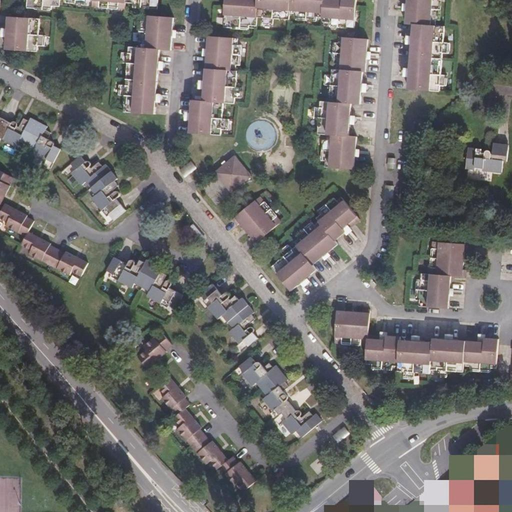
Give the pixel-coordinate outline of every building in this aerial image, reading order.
[(52,6),(60,7),(60,0),(66,0),(66,2),(87,4),(87,0),(93,0),(93,6),(126,9),(126,3),(133,3),(133,7),(158,9),(158,0),(27,0),(27,8),(52,10),(52,6)] [(290,15),(291,0),(226,0),(224,27),(249,29),(249,26),(257,26),(258,18),(263,18),(263,24),(274,24),(274,19),(290,20),(290,15)] [(291,0),(290,15),(296,15),(296,19),(316,20),(316,17),(322,17),(322,22),(330,22),(330,26),(355,28),(356,0),(291,0)] [(410,74),(410,75),(409,89),(440,91),(440,85),(446,85),(447,75),(441,74),(442,53),(448,53),(449,42),(443,42),(445,26),(435,25),(436,20),(439,20),(440,0),(407,0),(407,6),(407,8),(407,10),(406,23),(413,24),(412,40),(412,41),(412,43),(410,72),(410,74)] [(8,35),(7,49),(38,51),(38,46),(45,46),(46,36),(39,35),(41,19),(10,16),(9,32),(9,34),(8,35)] [(143,42),(143,48),(130,47),(129,53),(123,53),(123,63),(128,64),(127,86),(121,85),(120,96),(126,96),(125,112),(156,114),(157,97),(157,95),(158,93),(160,65),(160,63),(160,61),(161,49),(172,50),(173,34),(173,33),(173,31),(174,18),(145,16),(145,22),(141,21),(140,42),(143,42)] [(323,140),(322,160),(326,161),(325,167),(354,169),(356,153),(356,151),(356,150),(356,136),(349,135),(351,119),(351,117),(351,115),(351,103),(361,103),(362,87),(362,85),(362,84),(363,71),(366,71),(367,55),(367,54),(367,52),(368,39),(338,36),(338,42),(335,42),(333,62),(337,63),(337,69),(332,69),(332,74),(326,74),(325,85),(331,85),(329,101),(320,100),(320,107),(314,106),(313,117),(319,117),(318,133),(327,134),(327,140),(323,140)] [(236,87),(238,71),(236,71),(237,65),(240,66),(241,45),(238,45),(238,38),(209,37),(208,51),(208,53),(208,54),(206,84),(206,86),(206,87),(205,101),(194,100),(192,116),(192,117),(192,119),(191,133),(222,135),(222,129),(228,130),(229,119),(224,119),(225,103),(235,103),(236,98),(242,98),(242,88),(236,87)] [(0,136),(4,138),(17,145),(18,144),(20,140),(28,144),(35,148),(33,152),(32,153),(46,160),(47,158),(54,162),(61,149),(55,145),(55,144),(55,142),(54,140),(49,137),(52,132),(46,129),(48,126),(32,117),(30,120),(24,117),(20,126),(17,125),(17,124),(18,121),(16,120),(15,120),(13,120),(12,122),(11,124),(0,118),(0,136)] [(97,193),(94,196),(93,197),(103,209),(108,215),(109,214),(114,219),(126,209),(117,198),(118,197),(119,196),(120,194),(119,192),(119,191),(117,191),(115,191),(113,189),(119,185),(115,180),(118,178),(106,164),(103,166),(99,161),(91,168),(90,166),(90,165),(91,164),(91,162),(90,161),(89,160),(87,160),(86,161),(81,155),(72,163),(76,169),(72,172),(73,173),(82,184),(83,183),(87,181),(92,187),(97,193)] [(226,163),(215,172),(232,192),(253,176),(235,155),(226,163)] [(0,170),(0,204),(4,196),(10,185),(8,184),(12,177),(0,170)] [(89,190),(94,196),(97,193),(92,187),(89,190)] [(282,222),(260,196),(233,219),(238,224),(240,223),(246,229),(252,237),(250,239),(254,245),(282,222)] [(298,238),(294,242),(297,246),(313,264),(325,254),(326,253),(328,252),(338,244),(335,240),(347,230),(348,229),(350,228),(360,219),(341,197),(337,201),(334,198),(318,211),(320,214),(316,218),(318,221),(314,225),(312,222),(296,235),(298,238)] [(26,235),(28,231),(31,227),(34,220),(28,217),(27,216),(28,215),(16,209),(5,203),(2,210),(0,213),(0,217),(2,218),(8,221),(6,224),(6,225),(26,235)] [(49,264),(57,249),(50,245),(51,243),(39,237),(28,231),(26,235),(23,242),(22,244),(31,249),(29,253),(49,264)] [(433,242),(430,274),(451,275),(466,277),(466,269),(463,269),(463,260),(464,251),(468,252),(468,244),(433,242)] [(305,280),(317,270),(313,264),(297,246),(293,249),(290,245),(281,252),(285,256),(272,267),(293,290),(305,280)] [(57,249),(49,264),(70,274),(72,270),(81,275),(88,262),(77,257),(67,251),(65,251),(64,252),(57,249)] [(115,256),(107,270),(115,274),(113,276),(133,288),(134,285),(136,283),(151,291),(150,294),(149,296),(168,307),(169,305),(176,309),(184,295),(183,294),(171,288),(172,286),(172,284),(171,283),(170,282),(168,282),(166,283),(165,285),(163,284),(168,275),(163,272),(165,268),(148,259),(146,262),(141,260),(136,268),(134,267),(135,265),(134,263),(133,262),(131,262),(130,263),(128,264),(115,256)] [(451,275),(430,274),(422,273),(421,279),(417,279),(416,300),(419,300),(419,306),(448,308),(449,292),(450,291),(450,289),(451,275)] [(219,318),(220,317),(223,315),(229,322),(234,327),(231,330),(229,331),(240,343),(244,340),(249,345),(258,337),(254,332),(254,331),(255,330),(255,328),(254,327),(254,326),(252,326),(251,326),(249,326),(248,325),(255,318),(252,314),(254,311),(242,297),(240,299),(236,295),(231,299),(229,296),(229,295),(230,293),(229,291),(228,290),(225,290),(222,293),(213,283),(201,293),(206,299),(204,300),(209,306),(219,318)] [(368,345),(368,334),(370,309),(363,309),(363,312),(354,312),(345,311),(345,308),(338,307),(335,342),(368,345)] [(225,324),(229,322),(223,315),(220,317),(225,324)] [(162,333),(145,347),(147,351),(139,357),(149,369),(158,361),(168,353),(167,352),(173,346),(173,345),(162,333)] [(368,334),(368,345),(366,364),(372,364),(372,367),(392,369),(392,366),(398,366),(398,371),(404,371),(403,377),(414,378),(415,372),(431,373),(431,369),(437,370),(437,375),(447,376),(448,370),(464,372),(464,366),(470,366),(470,370),(491,371),(491,368),(497,368),(499,345),(499,339),(485,338),(483,338),(481,338),(466,336),(465,340),(450,339),(448,339),(433,338),(433,342),(418,341),(417,341),(415,341),(401,340),(401,336),(386,335),(384,335),(383,335),(368,334)] [(302,437),(322,420),(316,413),(313,415),(309,410),(302,416),(299,413),(300,412),(300,410),(299,409),(298,409),(297,409),(294,411),(286,401),(287,399),(287,397),(287,394),(283,390),(289,385),(286,381),(288,379),(276,365),(274,367),(270,362),(262,368),(261,366),(262,365),(262,363),(261,362),(260,361),(259,360),(258,361),(256,362),(252,356),(239,366),(244,371),(242,373),(252,385),(254,384),(256,382),(267,395),(264,397),(263,398),(273,410),(275,409),(279,415),(282,412),(286,418),(282,422),(292,433),(294,432),(296,430),(302,437)] [(212,440),(211,441),(200,428),(202,427),(194,419),(186,408),(190,404),(185,397),(186,396),(179,387),(170,377),(159,386),(166,395),(162,398),(177,415),(174,417),(181,426),(178,429),(207,463),(210,461),(217,469),(220,467),(235,484),(238,481),(245,490),(256,480),(249,472),(240,461),(238,462),(233,456),(228,460),(220,450),(212,440)] [(511,461),(511,446),(509,443),(443,500),(453,511),(495,511),(492,509),(486,511),(473,494),(511,461)]
